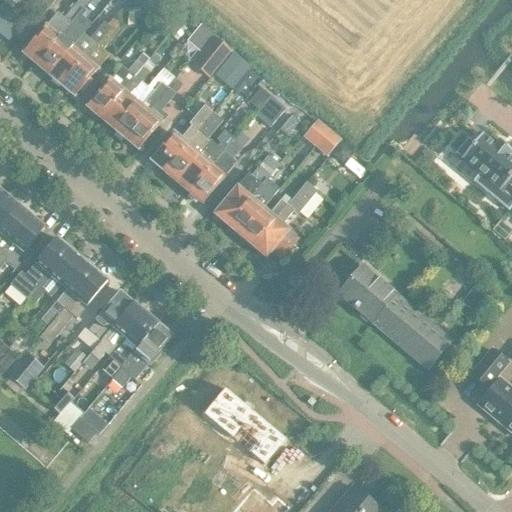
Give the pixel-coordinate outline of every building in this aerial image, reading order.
[(47,27),(24,55),(37,66),(78,17),(77,16),(89,0),(78,0),(74,6),(72,4),(68,8),(71,11),(64,20),(58,14),(47,27)] [(135,0),(135,1),(143,8),(150,14),(157,5),(151,0),(135,0)] [(0,7),(0,26),(13,10),(4,3),(0,7)] [(35,24),(27,17),(13,34),(22,40),(35,24)] [(78,17),(37,66),(49,76),(84,36),(76,29),(83,21),(78,17)] [(84,36),(49,76),(62,87),(111,29),(104,24),(90,41),(84,36)] [(193,35),(205,45),(212,36),(200,26),(193,35)] [(111,29),(62,87),(75,98),(98,70),(109,57),(102,52),(117,34),(111,29)] [(209,78),(230,53),(214,39),(198,58),(195,55),(190,62),(209,78)] [(100,119),(153,57),(152,56),(148,61),(142,55),(127,72),(121,68),(87,109),(100,119)] [(153,57),(100,119),(111,129),(146,87),(141,83),(147,75),(159,62),(153,57)] [(249,72),(252,69),(251,68),(246,74),(237,67),(239,64),(233,59),(231,61),(229,60),(216,76),(233,90),(241,81),(249,72)] [(249,72),(241,81),(245,85),(254,84),(258,80),(249,72)] [(126,141),(167,92),(160,86),(154,94),(146,87),(111,129),(126,141)] [(254,116),(254,117),(270,98),(260,89),(248,103),(258,111),(254,116)] [(167,92),(126,141),(138,152),(167,118),(159,112),(172,96),(167,92)] [(285,110),(270,98),(254,117),(269,129),(285,110)] [(163,172),(213,115),(204,108),(189,126),(192,128),(181,140),(174,134),(151,162),(163,172)] [(213,115),(163,172),(176,183),(199,155),(210,142),(208,140),(223,123),(213,115)] [(299,123),(291,116),(279,131),(286,137),(299,123)] [(348,157),(354,149),(319,119),(305,136),(329,156),(336,147),(348,157)] [(199,155),(176,183),(189,194),(230,144),(233,140),(224,133),(216,142),(220,145),(217,148),(210,142),(199,155)] [(467,139),(455,154),(463,161),(461,163),(465,165),(466,164),(479,174),(472,182),(508,211),(511,206),(511,160),(508,156),(511,152),(498,141),(494,145),(481,135),(473,144),(467,139)] [(230,144),(189,194),(203,205),(237,164),(233,161),(241,152),(231,144),(234,141),(233,140),(230,144)] [(227,226),(266,180),(278,165),(268,157),(251,177),(249,175),(238,188),(215,216),(227,226)] [(266,180),(227,226),(240,237),(263,209),(279,191),(266,180)] [(291,201),(252,247),(266,259),(270,254),(280,262),(299,240),(290,233),(289,230),(282,225),(292,213),(297,217),(316,193),(305,184),(302,188),(291,201)] [(263,209),(240,237),(252,247),(291,201),(284,195),(268,213),(263,209)] [(0,230),(19,208),(6,197),(0,203),(0,230)] [(0,256),(32,219),(19,208),(0,230),(0,256)] [(32,219),(0,256),(0,269),(4,265),(14,272),(20,266),(16,263),(44,229),(32,219)] [(28,302),(70,251),(57,240),(36,265),(35,264),(24,276),(20,273),(9,286),(28,302)] [(70,251),(28,302),(34,307),(45,293),(51,298),(61,286),(82,261),(70,251)] [(48,327),(95,272),(82,261),(61,286),(67,290),(56,303),(41,321),(48,327)] [(428,372),(453,343),(363,268),(338,297),(428,372)] [(95,272),(48,327),(49,327),(39,340),(49,348),(74,317),(70,314),(80,302),(86,307),(107,282),(95,272)] [(462,301),(461,303),(461,304),(462,305),(463,305),(464,306),(465,307),(466,307),(466,308),(467,308),(468,309),(470,311),(471,312),(473,313),(475,313),(475,312),(476,312),(477,311),(478,310),(478,309),(479,308),(480,306),(480,305),(481,305),(482,301),(482,300),(482,299),(482,298),(483,298),(483,297),(483,294),(482,293),(481,292),(480,292),(479,291),(478,291),(478,290),(476,289),(476,288),(474,288),(473,288),(471,291),(469,292),(469,293),(468,294),(467,296),(466,297),(465,298),(464,298),(464,299),(463,300),(463,301),(462,301)] [(101,342),(133,304),(120,293),(104,312),(103,311),(101,311),(99,311),(97,312),(96,313),(95,315),(95,317),(96,319),(97,320),(88,330),(102,341),(101,342)] [(133,304),(101,342),(102,342),(90,356),(98,363),(110,348),(108,347),(119,334),(125,340),(146,315),(133,304)] [(146,315),(125,340),(130,344),(120,356),(119,355),(104,373),(113,380),(127,362),(159,325),(146,315)] [(127,362),(113,380),(111,381),(122,390),(131,379),(135,382),(147,367),(150,369),(162,354),(160,353),(173,337),(159,325),(127,362)] [(74,373),(87,358),(76,350),(64,364),(74,373)] [(493,352),(472,377),(488,390),(489,388),(493,391),(480,407),(511,434),(511,391),(497,379),(508,365),(493,352)] [(25,392),(43,369),(24,353),(5,377),(7,378),(2,383),(18,396),(22,390),(25,392)] [(6,354),(0,361),(0,370),(5,375),(16,362),(6,354)] [(224,388),(201,414),(263,467),(286,440),(224,387),(224,388)] [(61,391),(49,405),(60,415),(72,400),(61,391)] [(70,404),(53,423),(54,424),(56,426),(58,427),(61,430),(62,430),(63,432),(64,432),(65,433),(66,435),(67,434),(69,431),(70,431),(71,430),(80,419),(83,415),(83,414),(80,412),(79,411),(70,404)] [(88,444),(97,433),(80,419),(71,430),(88,444)] [(379,511),(352,489),(332,511),(379,511)]
